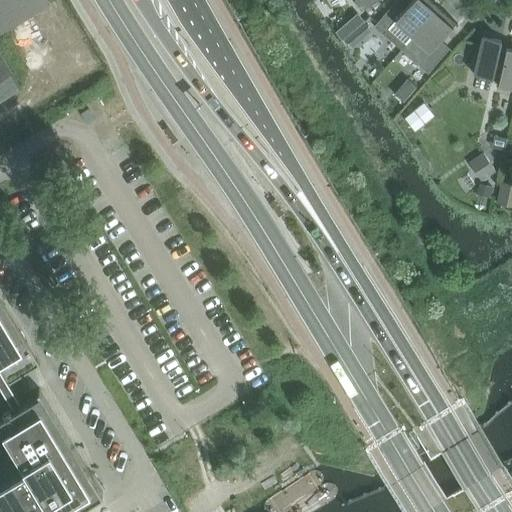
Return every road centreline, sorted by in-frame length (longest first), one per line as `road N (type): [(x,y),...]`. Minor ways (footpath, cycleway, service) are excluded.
road 1 (secondary): [(143,0),(204,92),(359,285)]
road 2 (secondary): [(359,285),(194,0)]
road 3 (secondary): [(496,511),(359,285)]
